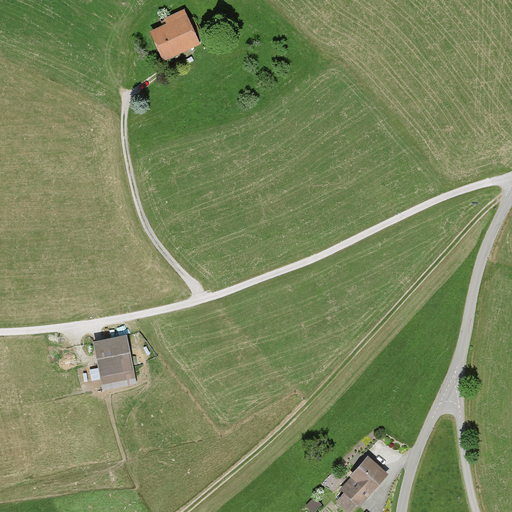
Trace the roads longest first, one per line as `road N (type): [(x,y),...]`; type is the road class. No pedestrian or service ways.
road 1 (unclassified): [(0,331),(126,317),(217,294),(439,198),(511,178)]
road 2 (track): [(511,185),(297,413),(185,511)]
road 3 (unclassified): [(453,385),(479,260),(511,193)]
road 4 (unclassified): [(401,511),(424,434),(453,385)]
road 5 (residential): [(453,385),(476,511)]
